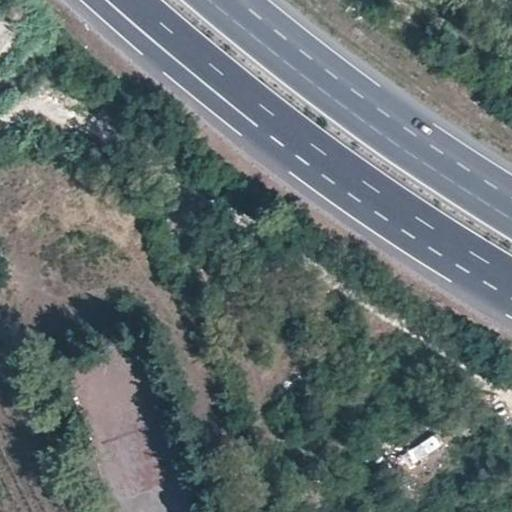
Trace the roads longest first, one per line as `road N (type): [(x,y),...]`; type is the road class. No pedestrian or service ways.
road 1 (track): [(0,118),(28,112),(81,132),(229,210),(511,397)]
road 2 (trunk): [(98,0),(215,107),(369,223),(511,304)]
road 3 (trunk): [(133,0),(232,89),(384,205),(511,282)]
road 4 (trunk): [(511,223),(414,164),(198,0)]
road 5 (trunk): [(511,200),(243,0)]
